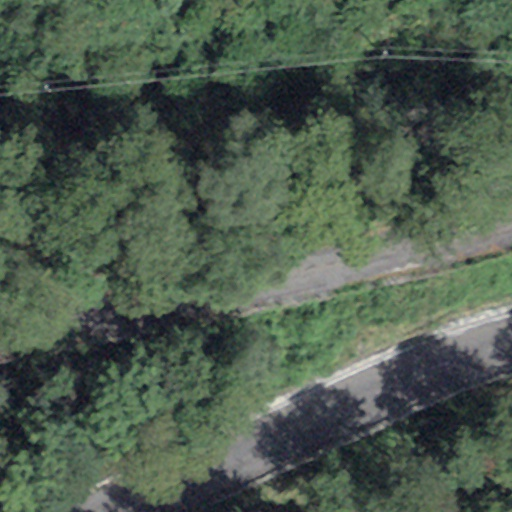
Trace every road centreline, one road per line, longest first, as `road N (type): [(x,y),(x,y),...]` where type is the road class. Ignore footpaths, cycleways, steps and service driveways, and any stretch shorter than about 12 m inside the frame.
road 1 (unclassified): [(0,307),(238,286),(511,205)]
road 2 (tertiary): [(118,511),(436,367),(511,344)]
